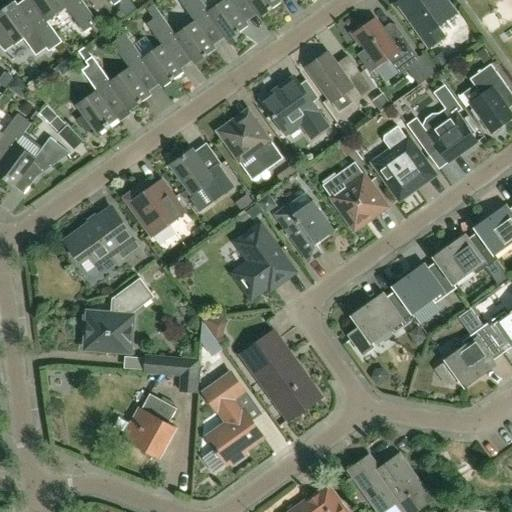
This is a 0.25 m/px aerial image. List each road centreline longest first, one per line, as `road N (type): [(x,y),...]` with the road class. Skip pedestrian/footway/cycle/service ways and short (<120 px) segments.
road 1 (residential): [(0,249),(350,0)]
road 2 (residential): [(366,409),(307,326),(305,311),(314,296),(511,155)]
road 3 (residential): [(0,249),(32,493)]
road 4 (residential): [(226,511),(366,409)]
road 5 (residential): [(182,511),(109,487),(32,493)]
road 6 (residential): [(366,409),(458,425),(482,422),(511,400)]
